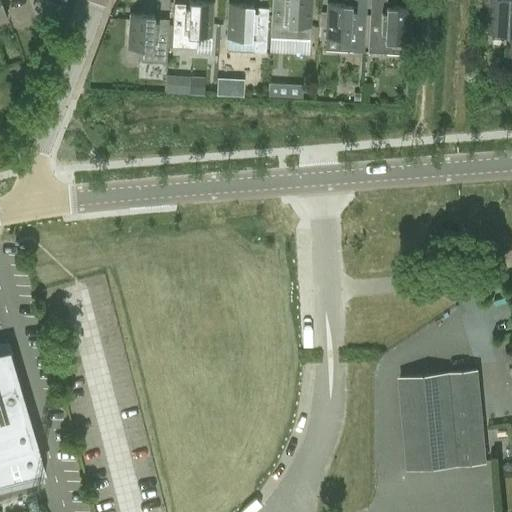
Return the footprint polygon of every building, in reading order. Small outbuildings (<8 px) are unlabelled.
[(310,0),(271,0),(269,37),(309,39),(310,0)] [(511,0),(491,0),(489,34),(510,35),(509,57),(511,57),(511,0)] [(188,8),(173,8),(170,48),(196,49),(197,37),(210,38),(212,3),(188,1),(188,8)] [(265,53),(267,13),(252,12),(252,5),(228,3),(226,39),(240,40),(239,51),(265,53)] [(366,5),(327,3),(325,39),(338,39),(338,51),(363,52),(366,5)] [(367,53),(393,54),(406,55),(409,8),(370,6),(367,53)] [(129,14),(127,49),(141,50),(140,62),(165,63),(168,23),(153,22),(153,15),(129,14)] [(164,92),(175,93),(175,78),(165,77),(164,92)] [(9,349),(0,351),(0,483),(45,472),(9,349)] [(78,355),(67,357),(95,511),(134,511),(132,501),(122,500),(115,492),(110,465),(125,453),(137,451),(121,448),(123,438),(118,432),(133,429),(131,440),(134,441),(146,455),(132,377),(122,379),(118,403),(108,391),(101,390),(99,379),(92,378),(79,362),(78,355)] [(399,377),(408,469),(460,464),(464,511),(511,511),(511,459),(485,462),(476,370),(399,377)]
